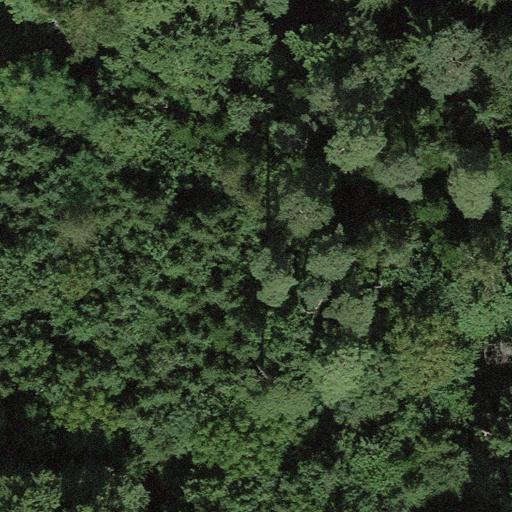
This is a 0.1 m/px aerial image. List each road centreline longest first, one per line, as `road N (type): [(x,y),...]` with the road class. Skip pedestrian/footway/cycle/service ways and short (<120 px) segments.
road 1 (track): [(58,511),(511,371)]
road 2 (track): [(0,30),(223,0)]
